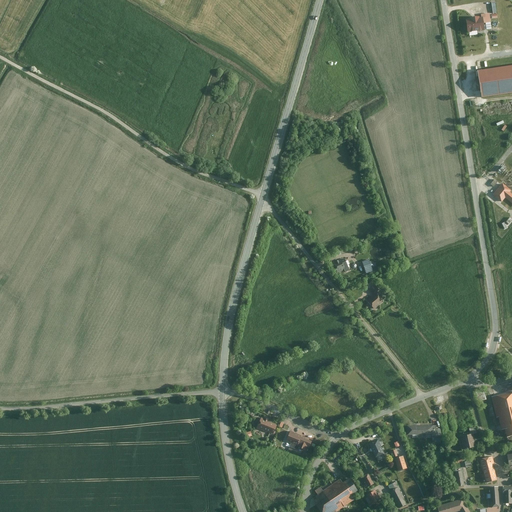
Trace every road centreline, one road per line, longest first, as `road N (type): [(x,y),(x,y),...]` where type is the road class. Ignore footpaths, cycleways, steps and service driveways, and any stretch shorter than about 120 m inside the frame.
road 1 (unclassified): [(466,380),(492,349),(495,322),(444,0)]
road 2 (track): [(263,194),(193,171),(0,55)]
road 3 (residential): [(259,208),(424,396)]
road 4 (unclassified): [(222,394),(0,408)]
road 5 (tertiary): [(319,0),(259,208)]
road 6 (tertiary): [(259,208),(232,309),(222,394)]
road 7 (unclassified): [(339,436),(222,394)]
road 8 (tertiary): [(222,394),(225,449),(242,511)]
